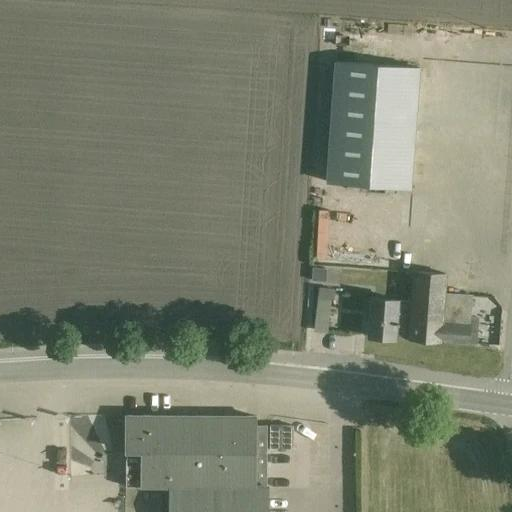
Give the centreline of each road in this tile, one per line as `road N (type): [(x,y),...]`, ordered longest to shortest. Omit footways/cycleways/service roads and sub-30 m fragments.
road 1 (tertiary): [(511,406),(219,370),(0,372)]
road 2 (unknown): [(43,370),(64,470),(43,511)]
